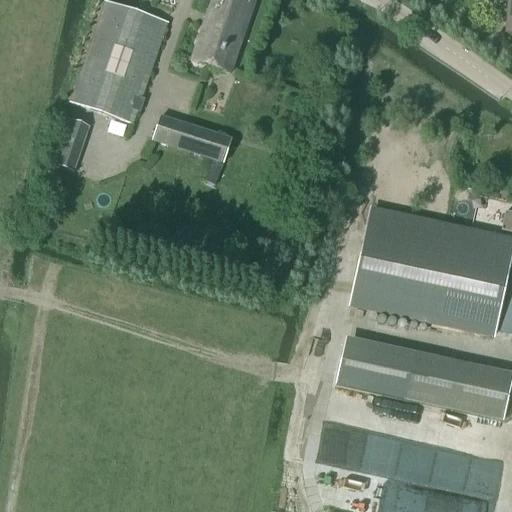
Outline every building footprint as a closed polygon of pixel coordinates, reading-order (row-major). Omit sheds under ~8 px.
[(184,108),(177,126),(203,134),(213,103),(207,101),(212,88),(218,90),(223,74),(229,76),(254,0),(211,0),(190,63),(192,64),(178,106),(184,108)] [(131,127),(165,26),(105,5),(70,106),(131,127)] [(223,168),(231,143),(203,134),(177,126),(159,120),(151,144),(223,168)] [(54,154),(50,167),(73,175),(77,162),(54,154)] [(511,245),(370,214),(349,308),(492,339),(511,247),(511,245)] [(511,215),(504,214),(500,233),(511,235),(511,274),(499,334),(511,337),(511,215)] [(342,360),(336,391),(403,405),(413,357),(355,344),(351,362),(342,360)] [(511,377),(492,373),(482,422),(502,426),(511,378),(511,377)]
